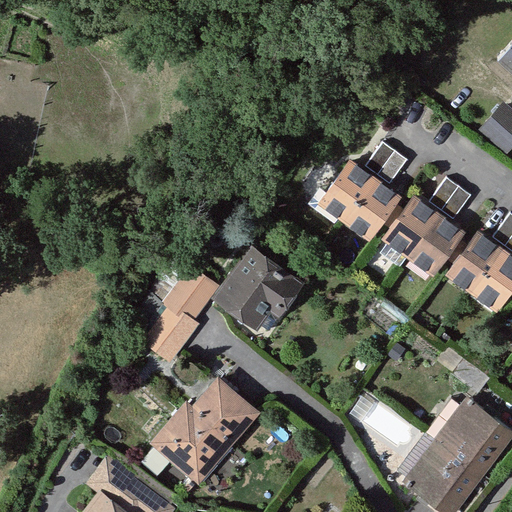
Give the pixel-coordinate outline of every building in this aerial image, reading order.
[(511,34),(495,54),(511,68),(511,34)] [(511,107),(503,99),(478,127),(506,152),(511,145),(511,107)] [(382,139),(365,164),(390,181),(407,157),(382,139)] [(342,219),(376,175),(348,155),(334,175),(316,200),(342,219)] [(376,175),(342,219),(368,238),(400,192),(376,175)] [(446,175),(429,200),(453,217),(470,193),(446,175)] [(396,247),(407,255),(439,210),(412,191),(380,235),(396,247)] [(464,228),(439,210),(407,255),(432,273),(464,228)] [(511,212),(509,211),(492,235),(511,248),(511,212)] [(470,291),(503,246),(476,227),(444,272),(470,291)] [(219,282),(212,292),(258,326),(271,308),(279,314),(303,278),(250,239),(219,282)] [(511,252),(503,246),(470,291),(496,309),(511,286),(511,252)] [(152,287),(165,299),(191,262),(173,251),(152,287)] [(171,360),(199,321),(194,317),(212,292),(219,282),(191,262),(165,299),(169,303),(144,339),(171,360)] [(452,372),(477,391),(489,375),(463,356),(452,372)] [(193,401),(186,396),(149,439),(199,481),(261,407),(218,371),(193,401)] [(434,436),(483,473),(511,434),(511,428),(466,394),(434,436)] [(454,511),(483,473),(434,436),(402,479),(445,511),(454,511)] [(170,511),(177,504),(106,452),(86,480),(97,489),(79,511),(170,511)]
